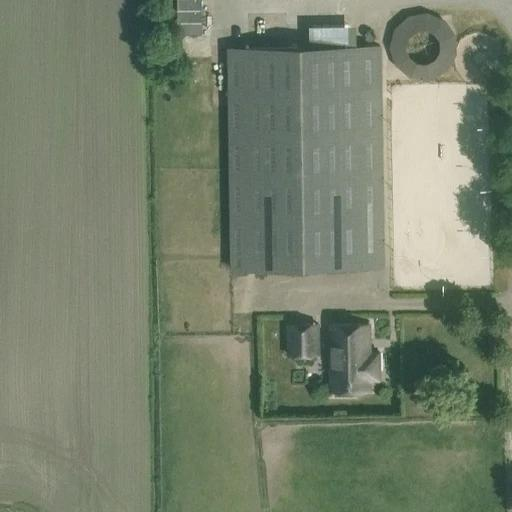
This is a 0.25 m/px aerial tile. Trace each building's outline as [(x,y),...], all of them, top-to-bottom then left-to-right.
[(184,0),(187,9),(210,5),(209,0),(184,0)] [(187,9),(187,31),(203,31),(203,17),(218,17),(218,9),(187,9)] [(350,45),(349,26),(310,27),(311,46),(350,45)] [(383,267),(379,45),(229,48),(232,270),(383,267)] [(369,352),(369,323),(330,324),(331,391),(335,391),(335,395),(353,395),(353,391),(370,391),(370,379),(379,379),(379,352),(369,352)] [(318,354),(318,324),(288,324),(288,355),(318,354)]
